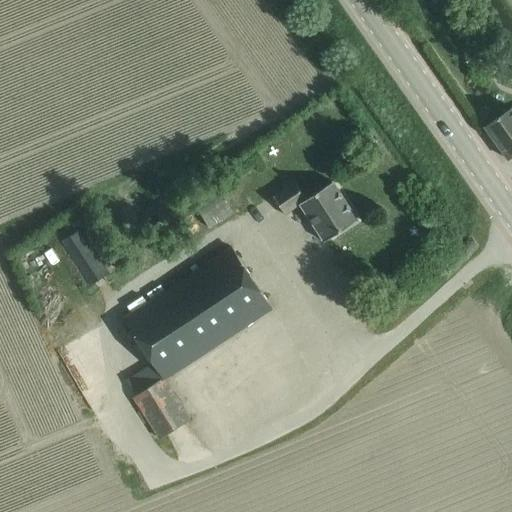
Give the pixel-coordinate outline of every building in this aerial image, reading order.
[(437,13),(456,0),(429,0),(428,1),(437,13)] [(511,108),(511,107),(500,115),(484,126),(508,159),(511,156),(511,108)] [(305,197),(294,180),(271,194),(283,212),(298,202),(323,240),(356,218),(331,180),(305,197)] [(210,227),(233,212),(220,191),(197,205),(210,227)] [(197,237),(208,231),(196,211),(185,217),(197,237)] [(91,284),(108,273),(80,229),(63,240),(91,284)] [(126,319),(154,362),(165,379),(272,308),(233,249),(126,319)] [(56,287),(72,278),(62,261),(46,270),(56,287)] [(104,386),(115,382),(103,351),(92,355),(104,386)] [(165,379),(154,362),(128,380),(138,395),(134,398),(160,438),(190,419),(165,379)]
